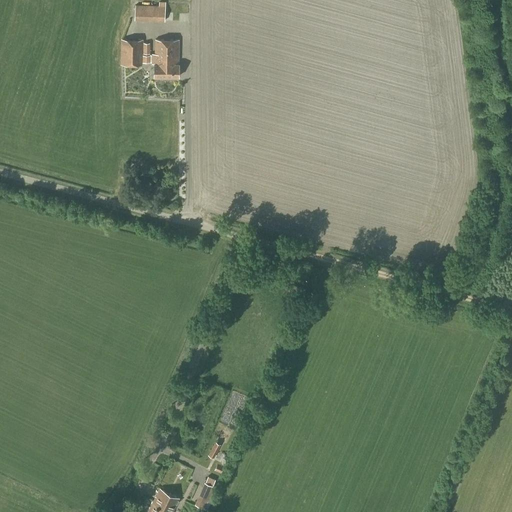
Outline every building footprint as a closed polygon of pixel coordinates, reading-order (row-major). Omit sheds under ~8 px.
[(165,21),(165,6),(135,5),(134,20),(165,21)] [(142,65),(143,39),(121,39),(120,65),(142,65)] [(178,64),(179,39),(154,39),(154,56),(151,56),(151,64),(154,64),(153,77),(178,77),(178,64)] [(231,445),(235,434),(225,430),(221,441),(231,445)] [(214,459),(221,445),(215,441),(208,455),(214,459)] [(221,474),(221,473),(223,467),(218,465),(215,471),(221,474)] [(207,510),(217,488),(204,482),(194,505),(207,510)] [(171,511),(179,498),(160,489),(155,498),(147,511),(171,511)]
